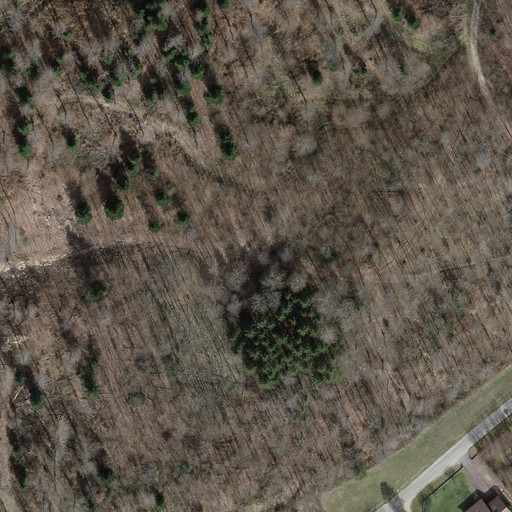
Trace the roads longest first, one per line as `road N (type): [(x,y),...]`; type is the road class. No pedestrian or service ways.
road 1 (residential): [(511,408),(400,501)]
road 2 (track): [(511,131),(478,69),(476,0)]
